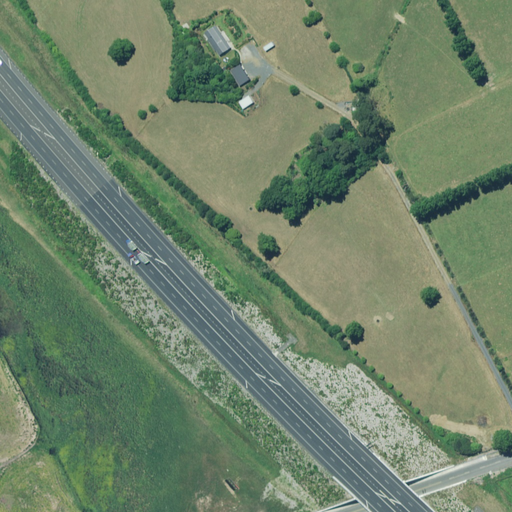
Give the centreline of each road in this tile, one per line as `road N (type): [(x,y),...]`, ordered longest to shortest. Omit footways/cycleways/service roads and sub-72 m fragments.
road 1 (motorway): [(0,66),(99,186),(425,511)]
road 2 (motorway): [(393,511),(88,197),(0,92)]
road 3 (residential): [(490,464),(350,511)]
